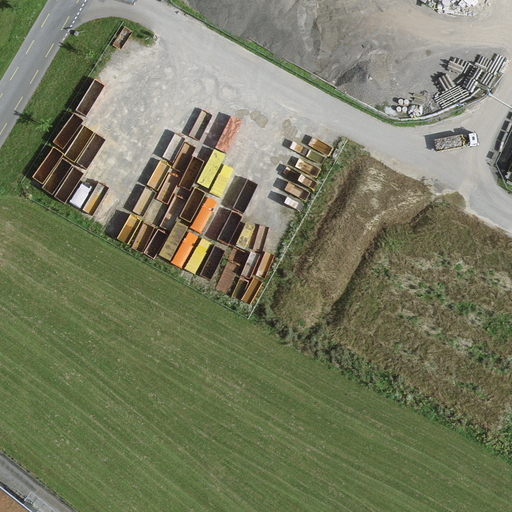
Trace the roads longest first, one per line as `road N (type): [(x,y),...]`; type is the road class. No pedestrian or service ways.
road 1 (residential): [(64,0),(0,112)]
road 2 (unknown): [(511,65),(429,161)]
